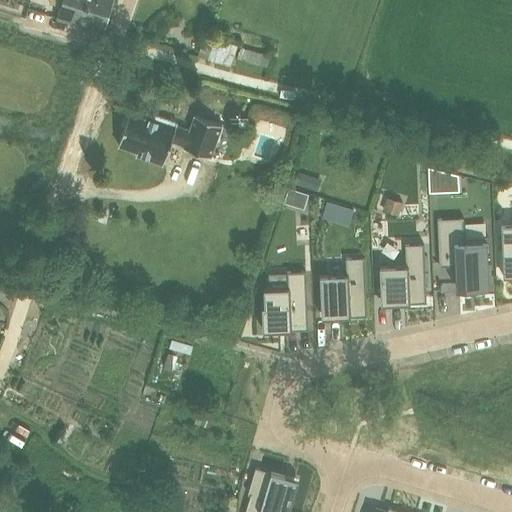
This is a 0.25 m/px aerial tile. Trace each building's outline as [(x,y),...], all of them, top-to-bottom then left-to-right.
[(61,19),(81,25),(88,0),(63,0),(58,18),(61,19)] [(88,0),(81,25),(103,32),(113,0),(88,0)] [(230,68),(238,45),(225,41),(224,46),(217,44),(219,39),(205,35),(197,57),(230,68)] [(237,58),(268,68),(271,56),(241,47),(237,58)] [(135,155),(163,165),(171,140),(184,145),(184,147),(210,156),(221,124),(195,115),(189,130),(176,125),(177,122),(146,112),(144,118),(129,113),(128,116),(123,117),(121,124),(124,128),(118,145),(137,151),(135,155)] [(428,167),(429,189),(439,188),(439,170),(428,167)] [(310,176),(300,173),(296,184),(307,187),(310,176)] [(284,203),(299,208),(304,193),(288,188),(284,203)] [(391,198),(387,213),(398,216),(402,202),(391,198)] [(322,217),(333,220),(337,206),(327,202),(322,217)] [(463,218),(437,219),(439,266),(454,265),(455,289),(488,288),(487,236),(464,237),(463,218)] [(511,223),(501,224),(503,276),(511,275),(511,223)] [(406,266),(379,267),(381,298),(381,304),(396,304),(426,303),(424,245),(405,245),(406,266)] [(347,274),(320,275),(321,318),(367,316),(364,257),(346,258),(347,274)] [(264,307),(262,307),(262,325),(263,331),(278,331),(308,330),(306,271),(287,272),(287,273),(287,287),(269,288),(263,289),(264,307)] [(395,453),(399,436),(381,431),(377,448),(395,453)] [(289,511),(299,480),(256,467),(248,493),(250,494),(244,511),(289,511)]
